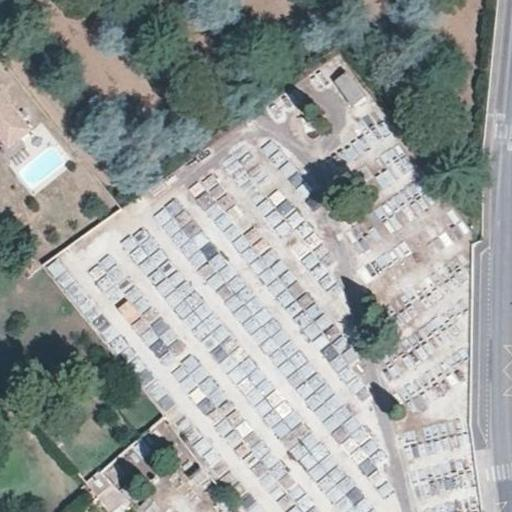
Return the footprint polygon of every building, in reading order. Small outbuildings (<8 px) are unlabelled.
[(365,97),(347,73),(335,82),(354,106),(365,97)] [(0,136),(10,149),(33,130),(2,90),(0,91),(0,136)] [(42,266),(29,251),(19,259),(32,274),(42,266)] [(112,484),(101,472),(87,484),(98,497),(99,496),(112,484)] [(114,511),(127,500),(112,484),(99,496),(113,511),(114,511)]
